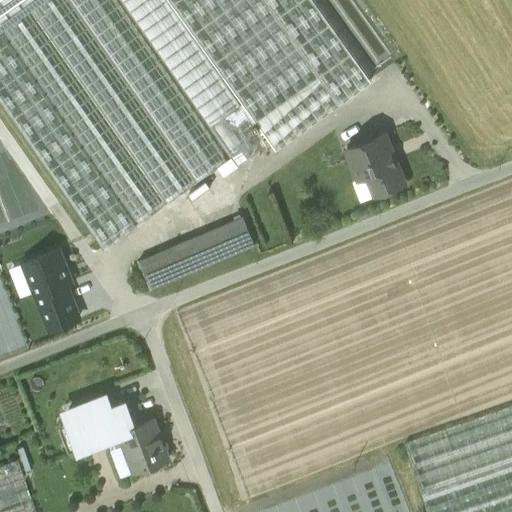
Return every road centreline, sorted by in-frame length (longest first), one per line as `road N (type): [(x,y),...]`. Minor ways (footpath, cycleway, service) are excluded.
road 1 (track): [(145,309),(110,270),(123,248),(367,99),(416,110),(469,182)]
road 2 (track): [(145,309),(511,165)]
road 3 (track): [(220,511),(145,309)]
road 4 (track): [(110,270),(98,265),(0,126)]
road 5 (track): [(145,309),(0,370)]
